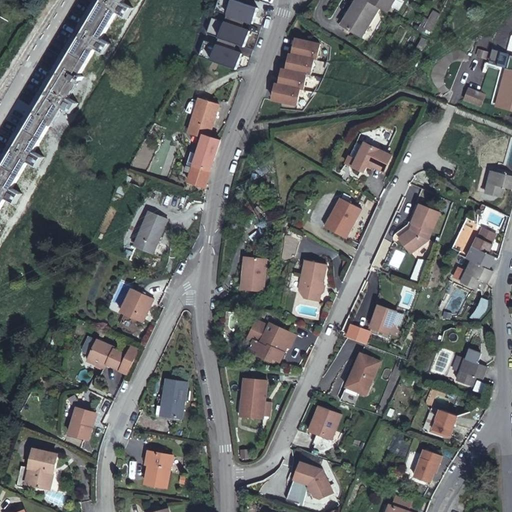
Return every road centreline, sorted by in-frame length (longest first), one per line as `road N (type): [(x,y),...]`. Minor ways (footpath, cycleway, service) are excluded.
road 1 (residential): [(226,476),(269,467),(278,453),(407,173),(443,126)]
road 2 (residential): [(284,0),(218,187),(201,282)]
road 3 (residential): [(110,511),(120,425),(183,293),(201,282)]
road 4 (residential): [(201,282),(226,476)]
road 5 (residential): [(511,242),(501,281),(500,431)]
road 6 (residential): [(64,0),(0,104)]
